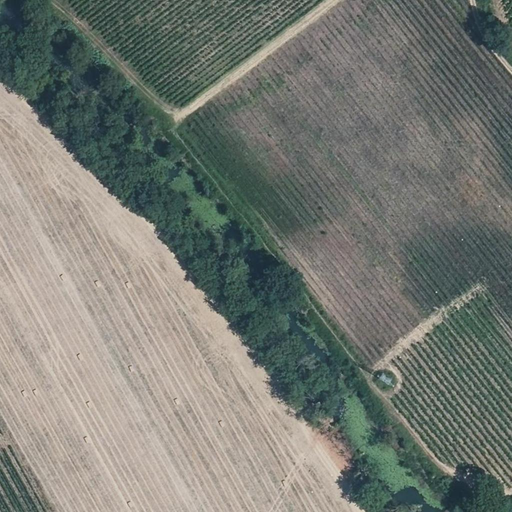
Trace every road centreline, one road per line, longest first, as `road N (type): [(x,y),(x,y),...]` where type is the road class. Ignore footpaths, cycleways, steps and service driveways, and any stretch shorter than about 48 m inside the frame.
road 1 (track): [(0,68),(130,190),(279,367),(371,511)]
road 2 (track): [(334,0),(177,115),(51,0)]
